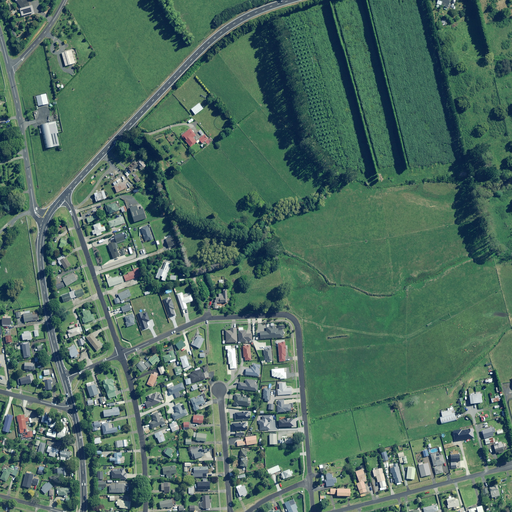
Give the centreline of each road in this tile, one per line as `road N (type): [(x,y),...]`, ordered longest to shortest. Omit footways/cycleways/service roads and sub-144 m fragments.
road 1 (primary): [(61,198),(208,42),(292,0)]
road 2 (residential): [(334,511),(511,466)]
road 3 (residential): [(121,354),(205,318),(293,318)]
road 4 (residential): [(121,354),(61,198)]
road 5 (residential): [(310,482),(293,318)]
road 6 (primary): [(64,378),(39,255),(47,219)]
road 7 (residential): [(8,67),(35,212),(47,219)]
road 8 (residential): [(145,511),(142,441),(121,354)]
road 9 (residential): [(229,511),(219,390)]
